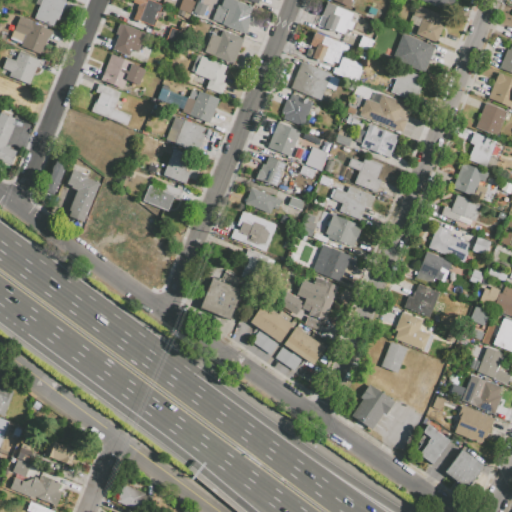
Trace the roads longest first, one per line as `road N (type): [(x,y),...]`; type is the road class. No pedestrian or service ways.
road 1 (residential): [(0,194),(451,511)]
road 2 (residential): [(322,423),(493,0)]
road 3 (motorway): [(394,511),(166,350),(54,290)]
road 4 (motorway): [(354,511),(54,290)]
road 5 (residential): [(167,315),(294,0)]
road 6 (motorway): [(0,299),(248,487)]
road 7 (residential): [(0,351),(216,511)]
road 8 (residential): [(17,207),(100,0)]
